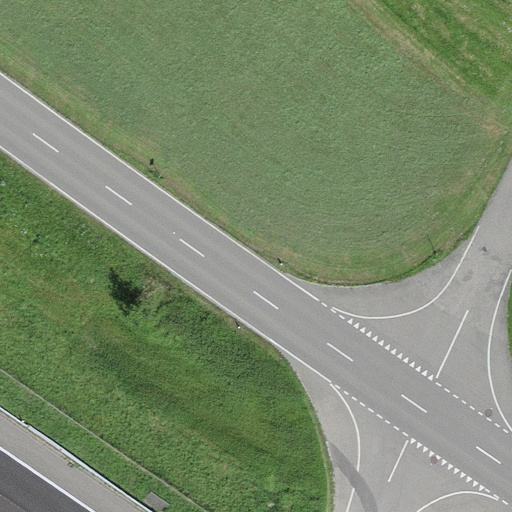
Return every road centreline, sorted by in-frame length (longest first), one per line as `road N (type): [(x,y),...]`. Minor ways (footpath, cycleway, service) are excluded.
road 1 (primary): [(0,108),(423,409)]
road 2 (unclassified): [(511,220),(423,409)]
